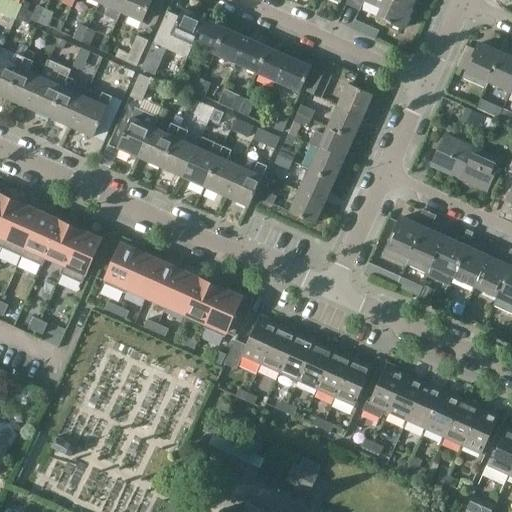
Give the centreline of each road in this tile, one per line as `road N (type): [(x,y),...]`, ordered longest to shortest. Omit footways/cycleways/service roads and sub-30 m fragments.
road 1 (residential): [(331,291),(0,147)]
road 2 (residential): [(424,82),(238,0)]
road 3 (residential): [(511,376),(331,291)]
road 4 (residential): [(385,175),(511,233)]
road 5 (residential): [(331,291),(385,175)]
